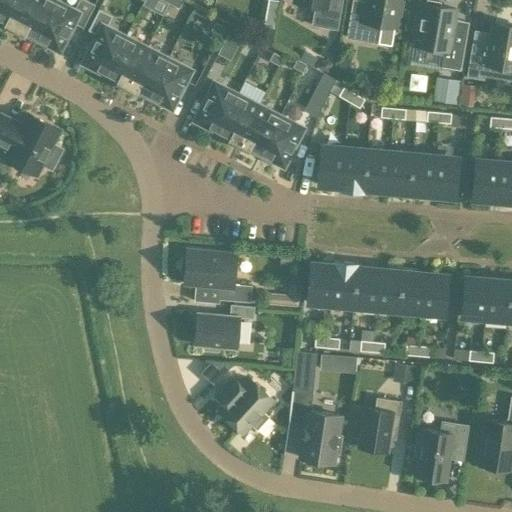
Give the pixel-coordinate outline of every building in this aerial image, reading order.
[(1,0),(0,2),(0,18),(4,21),(2,25),(13,31),(28,0),(1,0)] [(51,0),(28,0),(13,31),(23,36),(26,32),(36,37),(55,2),(51,0)] [(77,0),(72,11),(55,2),(36,37),(58,49),(72,23),(82,28),(94,4),(86,0),(77,0)] [(293,0),(293,2),(315,6),(311,26),(336,30),(337,22),(340,0),(293,0)] [(363,7),(352,5),(346,37),(372,41),(374,28),(379,29),(380,24),(394,27),(396,14),(400,13),(401,3),(398,0),(367,0),(367,5),(363,7)] [(415,30),(417,31),(415,44),(427,46),(427,50),(443,53),(441,66),(459,69),(467,27),(456,25),(453,22),(455,8),(439,5),(440,1),(431,0),(426,0),(426,3),(422,3),(420,17),(418,17),(415,30)] [(106,73),(124,37),(106,28),(112,15),(98,8),(87,30),(97,35),(84,62),(106,73)] [(193,11),(186,24),(217,40),(220,35),(224,27),(214,22),(193,11)] [(262,14),(260,24),(274,27),(275,16),(262,14)] [(472,39),(466,76),(483,79),(485,71),(488,72),(488,71),(496,73),(500,70),(501,66),(511,67),(511,25),(492,22),(488,42),(472,39)] [(229,29),(217,53),(229,59),(241,36),(229,29)] [(124,37),(106,73),(116,78),(114,83),(125,88),(145,48),(124,37)] [(145,48),(125,88),(135,94),(138,89),(148,95),(167,59),(145,48)] [(282,57),(272,52),(268,60),(278,65),(282,57)] [(296,58),(292,66),(302,71),(306,63),(296,58)] [(167,59),(148,95),(170,106),(188,70),(167,59)] [(332,64),(327,60),(320,62),(317,68),(327,72),(332,64)] [(350,61),(337,61),(338,73),(350,73),(350,61)] [(323,72),(303,110),(317,117),(323,101),(335,78),(323,72)] [(435,76),(431,100),(456,104),(460,81),(435,76)] [(460,102),(474,103),(475,82),(461,82),(460,102)] [(218,131),(236,95),(214,84),(196,119),(218,131)] [(342,88),(337,96),(348,102),(353,93),(343,87),(342,88)] [(358,108),(358,107),(363,99),(353,93),(348,102),(358,108)] [(236,95),(218,131),(228,136),(226,140),(237,146),(257,106),(236,95)] [(257,106),(237,146),(247,151),(250,147),(260,152),(279,117),(257,106)] [(392,117),(393,107),(380,106),(380,116),(392,117)] [(393,107),(392,117),(404,119),(405,109),(393,107)] [(437,122),(438,112),(426,111),(425,121),(437,122)] [(438,112),(437,122),(449,123),(450,113),(438,112)] [(0,114),(0,143),(11,149),(6,158),(34,172),(39,163),(46,167),(53,164),(59,152),(57,146),(50,142),(57,128),(29,114),(21,129),(14,125),(15,122),(0,114)] [(501,127),(502,117),(489,116),(489,126),(501,127)] [(279,117),(260,152),(282,164),(301,128),(279,117)] [(511,118),(502,117),(501,127),(511,128),(511,118)] [(339,189),(343,147),(320,145),(316,183),(339,185),(339,189)] [(362,191),(366,149),(343,147),(339,189),(362,191)] [(385,189),(389,151),(366,149),(362,191),(363,191),(363,187),(385,189)] [(408,191),(412,153),(389,151),(385,189),(408,191)] [(431,193),(434,155),(412,153),(408,191),(431,193)] [(434,155),(431,193),(454,195),(458,157),(434,155)] [(494,199),(498,161),(474,159),(471,197),(494,199)] [(511,162),(498,161),(494,199),(511,200),(511,162)] [(182,258),(180,273),(184,273),(183,282),(218,286),(217,298),(249,301),(251,285),(232,283),(235,253),(186,249),(186,259),(182,258)] [(329,303),(333,261),(332,265),(309,263),(306,300),(329,303)] [(333,261),(329,303),(352,305),(356,263),(333,261)] [(379,269),(356,267),(357,263),(356,263),(352,305),(375,307),(379,269)] [(379,269),(375,307),(398,309),(401,271),(379,269)] [(401,271),(398,309),(421,311),(424,273),(401,271)] [(424,273),(421,311),(444,313),(447,275),(424,273)] [(484,316),(487,279),(464,276),(460,314),(484,316)] [(506,318),(510,281),(487,279),(484,316),(506,318)] [(267,303),(298,306),(300,283),(288,282),(287,294),(268,292),(267,303)] [(196,313),(193,343),(204,344),(204,349),(218,350),(218,345),(236,347),(238,317),(252,318),(253,306),(230,304),(229,316),(196,313)] [(314,346),(316,346),(325,347),(326,337),(314,336),(314,346)] [(326,337),(325,347),(338,348),(339,338),(326,337)] [(359,350),(371,351),(372,341),(360,340),(359,350)] [(371,351),(383,352),(384,342),(372,341),(371,351)] [(417,355),(418,345),(405,344),(404,354),(417,355)] [(429,346),(418,345),(417,355),(429,356),(429,346)] [(480,361),(481,351),(468,350),(468,360),(480,361)] [(296,351),(292,390),(312,392),(315,352),(296,351)] [(481,351),(480,361),(492,362),(493,352),(481,351)] [(319,352),(319,368),(356,369),(357,353),(319,352)] [(413,383),(416,365),(394,362),(392,381),(413,383)] [(232,365),(209,363),(199,374),(212,387),(232,365)] [(224,404),(218,411),(242,432),(250,423),(256,429),(267,416),(261,411),(272,399),(249,378),(241,386),(231,376),(214,394),(224,404)] [(478,464),(510,469),(511,456),(511,395),(510,395),(507,418),(502,421),(485,419),(478,464)] [(363,406),(357,446),(386,450),(388,438),(395,439),(401,400),(375,396),(373,408),(363,406)] [(307,409),(300,457),(331,462),(339,414),(307,409)] [(417,432),(413,454),(418,455),(415,475),(444,479),(449,451),(462,453),(467,425),(441,421),(440,431),(423,428),(422,433),(417,432)]
